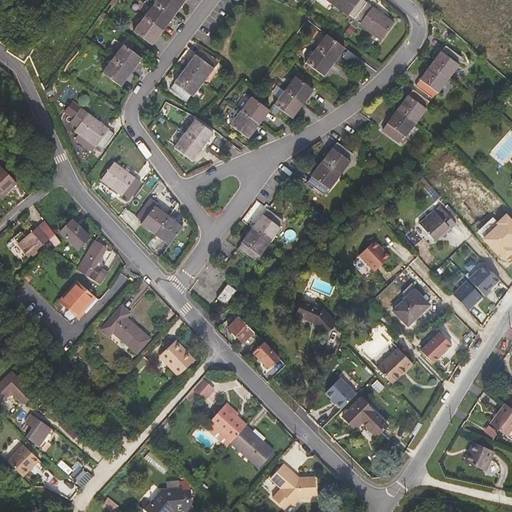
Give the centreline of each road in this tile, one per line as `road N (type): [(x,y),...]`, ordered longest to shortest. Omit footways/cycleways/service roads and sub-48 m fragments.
road 1 (residential): [(173,293),(384,511)]
road 2 (residential): [(179,186),(127,122),(128,112),(209,0)]
road 3 (residential): [(396,0),(412,13),(413,42),(328,122),(286,141)]
road 4 (residential): [(408,478),(511,317)]
road 5 (residential): [(65,172),(173,293)]
road 6 (residential): [(65,172),(25,83),(0,54)]
